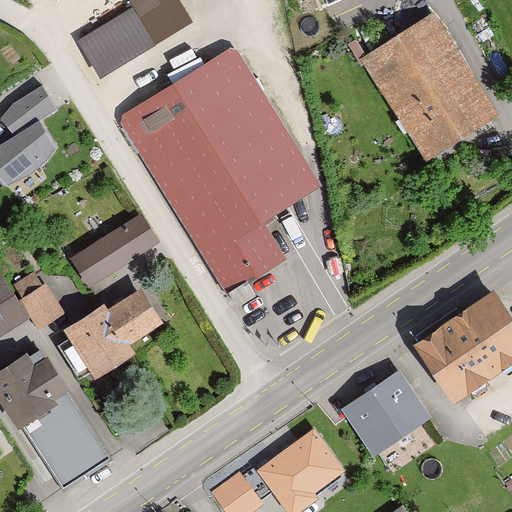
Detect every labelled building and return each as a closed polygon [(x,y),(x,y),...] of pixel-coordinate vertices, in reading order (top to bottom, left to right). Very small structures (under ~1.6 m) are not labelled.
[(132,4),(78,36),(100,73),(154,41),(132,4)] [(434,10),(360,55),(423,157),(497,109),(434,10)] [(229,37),(114,109),(228,288),(286,252),(264,218),(321,182),(229,37)] [(57,109),(42,83),(14,101),(0,119),(13,133),(0,144),(0,176),(6,183),(29,174),(45,162),(57,146),(39,118),(57,109)] [(141,210),(68,258),(88,287),(160,239),(141,210)] [(23,295),(20,297),(40,328),(64,312),(35,267),(13,281),(23,295)] [(0,269),(0,337),(31,318),(0,269)] [(101,300),(64,326),(97,374),(136,347),(131,340),(164,318),(140,284),(106,307),(101,300)] [(511,314),(493,286),(413,339),(452,396),(511,355),(511,314)] [(43,339),(0,368),(0,391),(22,423),(76,386),(43,339)] [(400,367),(343,404),(375,453),(432,416),(400,367)] [(314,426),(258,465),(291,511),(297,511),(322,495),(318,489),(345,470),(314,426)] [(241,470),(214,490),(229,511),(250,511),(264,502),(241,470)]
